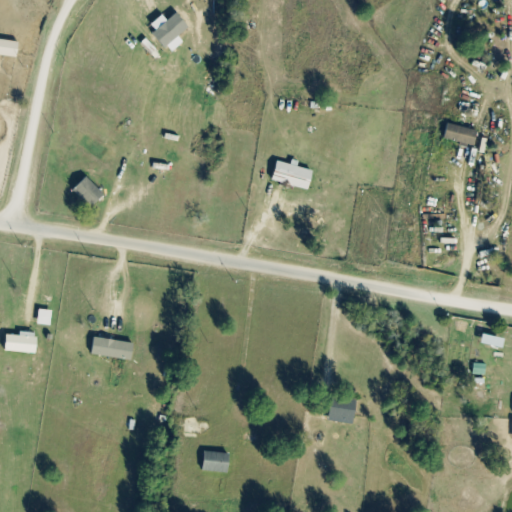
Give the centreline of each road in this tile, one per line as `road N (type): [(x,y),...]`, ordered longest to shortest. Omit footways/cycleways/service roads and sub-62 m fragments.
road 1 (residential): [(511,308),(0,225)]
road 2 (residential): [(13,228),(65,0)]
